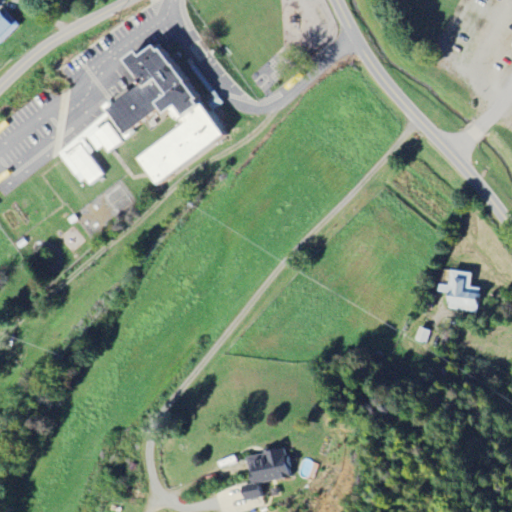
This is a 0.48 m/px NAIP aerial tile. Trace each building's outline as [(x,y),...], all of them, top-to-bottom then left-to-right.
[(2,39),(0,41),(0,12),(2,10),(6,14),(10,10),(24,25),(6,43),(2,39)] [(96,129),(89,140),(98,150),(93,153),(110,176),(94,187),(89,180),(84,183),(62,154),(86,136),(93,124),(148,84),(133,63),(134,62),(131,58),(145,49),(147,52),(162,42),(165,46),(168,44),(192,77),(191,78),(217,114),(233,137),(163,187),(142,158),(196,120),(186,106),(186,107),(172,117),(171,117),(166,109),(128,136),(113,115),(100,125),(104,129),(112,123),(128,144),(114,155),(98,134),(99,133),(96,129)] [(52,90),(53,82),(66,84),(65,93),(52,90)] [(72,97),(76,92),(83,98),(79,102),(72,97)] [(446,308),(478,312),(481,288),(470,286),(471,272),(450,270),(449,285),(439,284),(438,291),(448,292),(446,308)] [(431,331),(419,327),(415,340),(427,344),(431,331)] [(259,482),(292,477),(288,454),(284,455),(282,448),(244,455),(249,483),(239,485),(242,501),(261,497),(259,482)]
